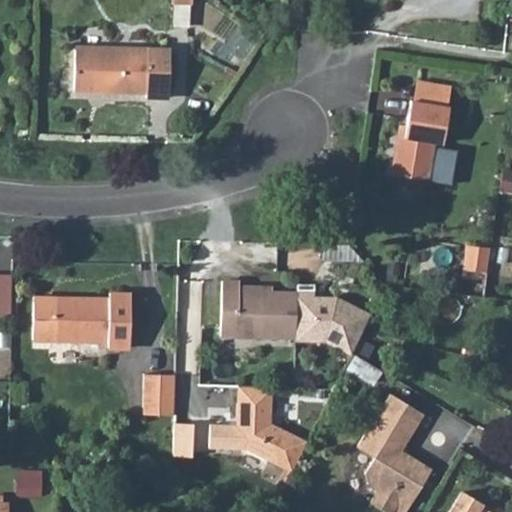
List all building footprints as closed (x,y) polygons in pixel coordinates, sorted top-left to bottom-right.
[(79,45),(78,90),(148,92),(149,98),(172,99),(174,49),(79,45)] [(399,137),(394,175),(432,181),(432,180),(454,184),(460,150),(438,147),(438,143),(445,144),(451,108),(412,102),(407,138),(399,137)] [(471,271),(490,274),(493,249),(475,246),(471,271)] [(0,318),(12,318),(13,274),(0,273),(0,318)] [(298,292),(240,289),(240,281),(224,280),(221,335),(297,338),(298,292)] [(298,292),(297,338),(297,340),(327,341),(354,354),(366,333),(375,313),(348,300),(347,304),(330,296),(316,295),(316,283),(299,282),(298,292)] [(35,301),(34,339),(109,341),(108,348),(130,348),(132,293),(110,293),(110,298),(57,296),(56,302),(35,301)] [(176,413),(176,373),(145,373),(145,413),(176,413)] [(274,387),(240,385),(240,402),(238,427),(211,426),(209,448),(246,449),(294,471),(310,441),(273,424),(274,387)] [(388,511),(395,511),(398,509),(403,511),(407,511),(434,469),(416,458),(413,464),(405,458),(404,451),(426,415),(393,395),(361,446),(377,457),(368,472),(370,484),(382,491),(374,503),(388,511)] [(195,426),(175,426),(174,456),(193,457),(195,426)] [(491,511),(480,505),(481,503),(462,490),(448,511),(491,511)]
